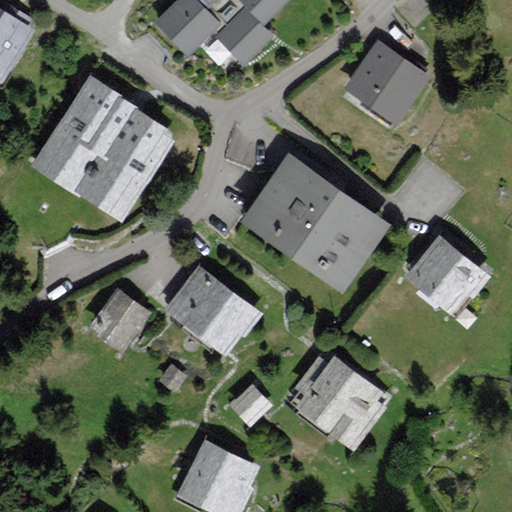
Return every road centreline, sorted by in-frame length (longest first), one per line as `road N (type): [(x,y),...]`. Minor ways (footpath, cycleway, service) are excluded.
road 1 (residential): [(0,329),(203,202),(227,121)]
road 2 (residential): [(227,121),(98,28),(45,0)]
road 3 (residential): [(227,121),(382,0)]
